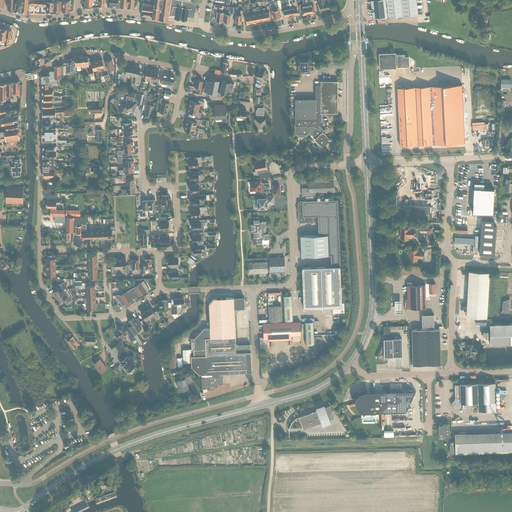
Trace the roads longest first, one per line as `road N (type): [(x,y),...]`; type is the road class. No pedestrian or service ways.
road 1 (secondary): [(17,511),(111,451),(262,405)]
road 2 (secondary): [(348,365),(366,334),(371,300),(366,162)]
road 3 (unknown): [(470,144),(462,78),(403,75),(394,82),(396,146),(403,148)]
road 4 (unclassified): [(346,164),(291,172),(294,276),(285,286),(253,288)]
road 5 (unclassified): [(39,250),(35,74)]
road 6 (secondary): [(366,162),(358,0)]
road 7 (residential): [(185,69),(75,52),(35,74)]
road 8 (unclassified): [(200,24),(257,34),(351,10)]
road 9 (unclassified): [(346,164),(351,10)]
road 10 (residential): [(175,186),(144,186),(140,135),(173,120),(180,92)]
road 11 (unclassified): [(111,316),(62,317),(38,279),(39,250)]
